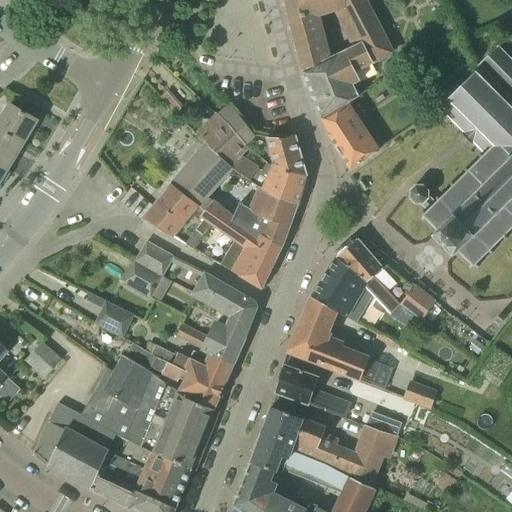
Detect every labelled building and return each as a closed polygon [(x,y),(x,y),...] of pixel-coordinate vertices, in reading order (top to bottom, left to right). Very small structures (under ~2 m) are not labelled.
[(313,16),(325,12),(335,10),(343,6),(340,0),(284,0),(291,21),(312,15),(313,16)] [(394,55),(364,0),(340,0),(343,6),(335,10),(325,12),(313,16),(312,15),(291,21),(303,72),(322,118),(322,120),(349,104),(348,102),(359,98),(354,87),(360,83),(356,72),(394,55)] [(477,158),(479,160),(480,161),(469,171),(467,169),(464,172),(466,174),(454,185),(452,183),(449,185),(452,188),(440,199),(437,196),(434,198),(437,201),(434,203),(429,197),(429,191),(423,186),(415,186),(409,191),(409,200),(415,206),(420,206),(426,212),(425,213),(423,211),(420,214),(423,216),(422,217),(423,217),(420,219),(423,222),(425,219),(436,231),(431,235),(452,257),(457,253),(469,265),(466,267),(470,271),(474,268),(476,270),(479,268),(476,265),(488,254),(490,255),(492,253),(490,251),(502,239),(504,241),(507,239),(504,236),(511,228),(511,61),(498,47),(479,66),(481,69),(438,109),(463,133),(461,136),(471,146),(473,144),(484,155),(482,156),(481,155),(477,158)] [(0,133),(23,146),(37,122),(7,104),(0,116),(0,133)] [(247,147),(254,138),(229,104),(218,115),(227,126),(243,144),(247,147)] [(379,151),(349,104),(322,120),(328,133),(326,135),(350,173),(379,151)] [(247,147),(243,144),(227,126),(218,115),(198,133),(204,139),(206,142),(233,171),(241,176),(248,164),(240,159),(249,149),(247,147)] [(0,164),(9,169),(23,146),(0,133),(0,164)] [(306,177),(295,136),(267,140),(272,166),(271,167),(271,168),(275,172),(306,177)] [(170,184),(171,185),(189,198),(198,206),(197,208),(204,212),(214,202),(209,199),(233,171),(206,142),(170,184)] [(0,184),(9,169),(0,164),(0,184)] [(249,183),(250,181),(258,188),(265,193),(298,205),(306,177),(275,172),(271,168),(271,167),(266,164),(261,172),(258,170),(258,169),(248,164),(241,176),(249,183)] [(173,238),(192,216),(198,220),(200,218),(204,221),(207,217),(204,212),(197,208),(198,206),(189,198),(171,185),(142,220),(173,238)] [(282,247),(298,205),(265,193),(258,188),(248,210),(239,204),(233,217),(242,224),(241,226),(282,247)] [(201,238),(210,227),(234,243),(221,266),(262,291),(282,247),(241,226),(242,224),(233,217),(214,202),(204,212),(207,217),(204,221),(194,233),(201,238)] [(185,244),(193,249),(201,238),(194,233),(185,244)] [(390,315),(400,306),(373,278),(382,270),(357,240),(335,259),(366,283),(365,288),(366,289),(373,297),(390,315)] [(164,277),(174,258),(147,243),(137,262),(164,277)] [(373,297),(366,289),(365,288),(366,283),(335,259),(310,298),(333,310),(334,312),(348,319),(356,324),(373,297)] [(152,299),(164,277),(137,262),(124,284),(152,299)] [(231,316),(250,326),(257,308),(255,303),(205,273),(191,296),(229,318),(231,316)] [(400,306),(417,319),(421,322),(425,317),(434,306),(436,302),(415,286),(414,287),(400,306)] [(333,310),(310,298),(288,352),(351,378),(351,379),(360,382),(370,357),(343,347),(344,343),(329,337),(330,333),(326,331),(334,312),(333,310)] [(123,339),(134,316),(106,302),(94,325),(123,339)] [(417,319),(400,306),(390,315),(411,328),(417,319)] [(495,324),(498,327),(506,318),(502,314),(504,313),(502,311),(498,315),(496,313),(493,316),(496,318),(491,323),(492,324),(494,326),(495,324)] [(131,348),(162,362),(223,391),(228,376),(205,366),(210,354),(233,365),(250,326),(231,316),(229,318),(225,327),(215,322),(207,338),(183,326),(177,337),(201,349),(200,352),(207,355),(206,358),(194,352),(190,360),(178,354),(176,357),(148,344),(145,351),(132,344),(131,348)] [(469,349),(478,356),(484,348),(475,341),(469,349)] [(25,362),(44,379),(61,360),(42,343),(25,362)] [(0,344),(0,371),(8,379),(9,378),(0,369),(0,362),(9,353),(0,344)] [(183,381),(178,390),(178,394),(191,401),(214,411),(215,411),(223,391),(162,362),(131,348),(125,358),(149,371),(151,368),(162,374),(161,375),(177,383),(179,379),(183,381)] [(190,471),(198,451),(214,411),(191,401),(178,394),(178,390),(177,392),(149,371),(125,358),(122,357),(114,372),(108,369),(88,404),(82,415),(96,424),(117,435),(129,441),(150,454),(165,460),(166,459),(183,468),(190,471)] [(351,404),(313,391),(317,378),(284,366),(274,394),(308,406),(308,405),(345,420),(351,404)] [(0,388),(8,379),(0,371),(0,388)] [(409,382),(402,401),(430,411),(436,392),(409,382)] [(49,468),(90,489),(109,451),(117,435),(96,424),(82,415),(58,404),(48,422),(35,454),(50,465),(49,468)] [(316,479),(342,493),(350,477),(326,466),(290,452),(292,448),(302,420),(269,407),(253,453),(280,463),(279,465),(316,479)] [(365,427),(398,438),(403,424),(371,412),(365,427)] [(302,420),(292,448),(290,452),(326,466),(350,477),(373,485),(383,459),(389,461),(398,438),(365,427),(355,454),(336,446),(338,440),(323,433),(324,430),(302,420)] [(129,441),(121,457),(143,470),(140,475),(158,485),(153,499),(175,509),(190,471),(183,468),(166,459),(165,460),(150,454),(129,441)] [(143,470),(121,457),(109,451),(90,489),(135,511),(173,511),(175,509),(153,499),(158,485),(140,475),(143,470)] [(273,473),(249,464),(233,507),(240,511),(255,511),(263,495),(281,503),(284,498),(281,497),(285,489),(269,481),(273,473)] [(436,486),(451,495),(459,483),(458,482),(463,475),(451,467),(446,475),(444,474),(436,486)] [(365,511),(376,486),(373,485),(350,477),(342,493),(332,511),(365,511)] [(301,510),(304,500),(285,489),(281,497),(284,498),(281,503),(263,495),(255,511),(294,511),(296,508),(301,510)] [(423,511),(438,511),(440,509),(428,502),(427,505),(407,495),(403,502),(423,511)] [(325,511),(317,507),(304,500),(301,510),(296,508),(294,511),(325,511)]
